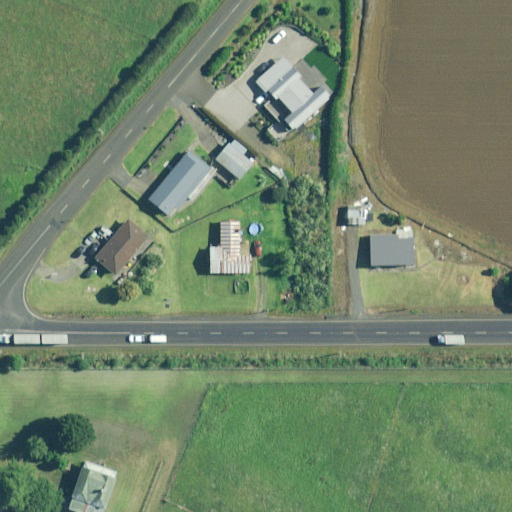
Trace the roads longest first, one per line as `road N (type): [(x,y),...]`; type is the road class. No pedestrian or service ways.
road 1 (tertiary): [(511,331),(0,330)]
road 2 (unclassified): [(241,0),(0,286)]
